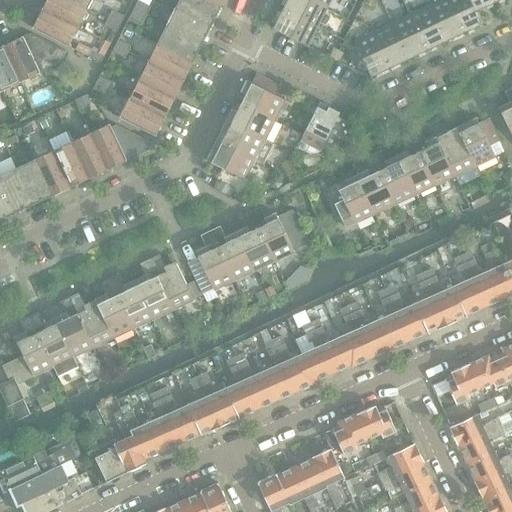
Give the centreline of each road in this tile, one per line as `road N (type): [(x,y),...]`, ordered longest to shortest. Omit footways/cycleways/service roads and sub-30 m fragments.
road 1 (residential): [(239,50),(182,162),(20,243),(0,266)]
road 2 (residential): [(239,50),(387,111),(511,53)]
road 3 (residential): [(224,453),(406,371)]
road 4 (residential): [(470,511),(406,371)]
road 5 (residential): [(97,511),(224,453)]
